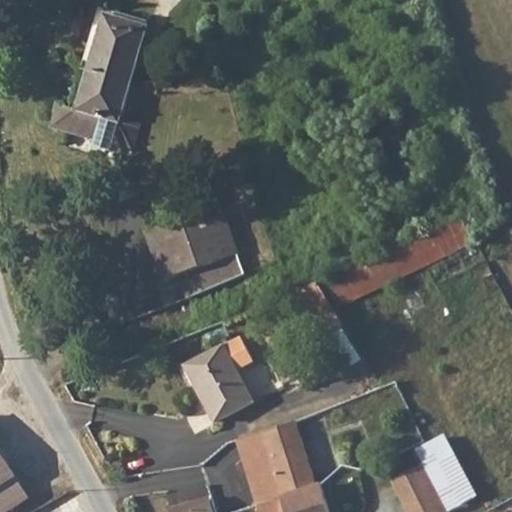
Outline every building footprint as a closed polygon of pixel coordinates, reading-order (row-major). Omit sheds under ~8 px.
[(90,74),(133,87),(149,29),(107,15),(90,74)] [(133,87),(90,74),(80,110),(57,105),(51,130),(94,142),(93,148),(115,153),(116,150),(133,153),(142,124),(124,120),(133,87)] [(461,209),(325,277),(339,304),(473,233),(461,209)] [(234,211),(221,215),(237,258),(253,302),(263,298),(234,211)] [(164,286),(237,258),(221,215),(149,241),(164,286)] [(237,258),(164,286),(156,289),(173,333),(253,302),(237,258)] [(371,299),(344,313),(358,341),(386,327),(371,299)] [(240,344),(185,371),(213,429),(251,411),(235,376),(251,368),(240,344)] [(336,418),(314,430),(324,448),(345,435),(336,418)] [(290,419),(243,438),(249,456),(239,459),(255,506),(314,489),(290,419)] [(243,438),(233,442),(239,459),(249,456),(243,438)] [(0,509),(30,489),(0,444),(0,509)] [(390,484),(399,499),(430,481),(421,466),(390,484)] [(399,499),(401,503),(405,511),(456,511),(451,502),(442,506),(430,481),(399,499)] [(327,511),(319,488),(314,489),(255,506),(257,511),(327,511)] [(219,511),(217,503),(190,511),(219,511)]
